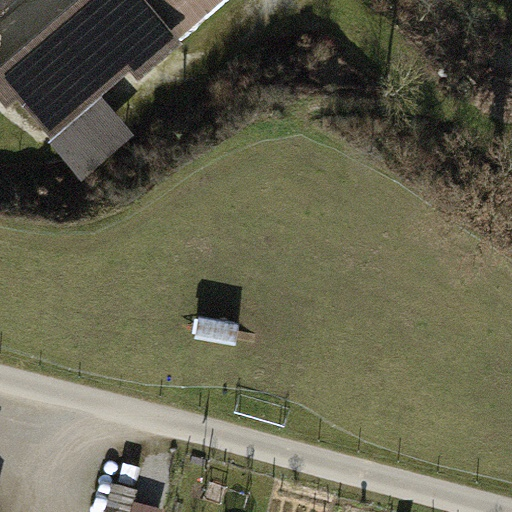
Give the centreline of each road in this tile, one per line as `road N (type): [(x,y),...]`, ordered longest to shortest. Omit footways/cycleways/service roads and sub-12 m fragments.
road 1 (residential): [(511,508),(0,370)]
road 2 (unknown): [(80,392),(46,511)]
